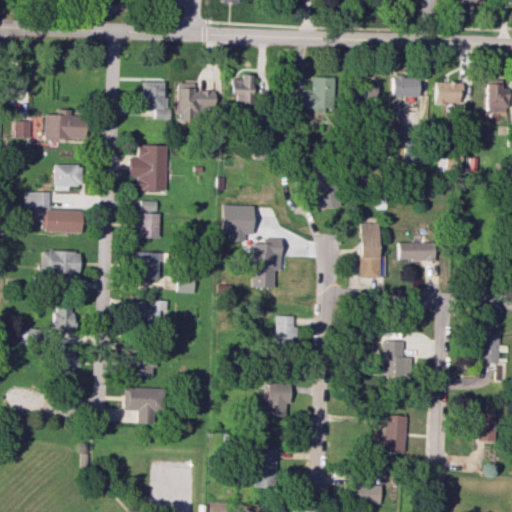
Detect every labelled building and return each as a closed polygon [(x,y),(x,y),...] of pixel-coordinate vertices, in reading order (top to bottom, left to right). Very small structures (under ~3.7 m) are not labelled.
[(228,102),(250,103),(251,74),(239,74),(239,79),(229,78),(228,102)] [(331,110),(332,77),(309,76),(309,88),(285,88),(284,109),(331,110)] [(389,76),(389,95),(416,96),(416,76),(389,76)] [(504,114),(505,88),(498,88),(499,79),(484,78),(483,113),(504,114)] [(161,81),(139,81),(140,107),(165,106),(165,97),(161,97),(161,81)] [(374,81),(350,81),(351,97),(374,97),(374,81)] [(214,90),(192,90),(192,82),(175,82),(174,120),(192,121),(192,109),(213,110),(214,90)] [(431,103),(458,103),(459,82),(432,82),(431,103)] [(42,113),(41,138),(83,139),(84,115),(67,115),(67,108),(55,108),(55,114),(42,113)] [(12,137),(28,137),(28,120),(12,120),(12,137)] [(134,189),(163,190),(164,145),(135,144),(135,157),(127,157),(126,176),(135,176),(134,189)] [(51,189),(66,189),(66,185),(78,185),(79,164),(52,164),(51,189)] [(311,173),(318,209),(336,206),(329,170),(311,173)] [(47,191),(22,191),(22,207),(47,206),(47,191)] [(155,200),(137,200),(137,218),(134,218),(134,237),(156,237),(155,200)] [(227,232),(226,241),(240,241),(240,233),(250,233),(250,205),(219,204),(219,232),(227,232)] [(78,231),(79,210),(42,209),(41,230),(78,231)] [(376,222),(357,222),(357,276),(376,276),(376,222)] [(278,238),(260,237),(260,243),(250,242),(250,254),(244,254),(243,265),(249,265),(248,286),(270,287),(271,269),(277,269),(278,238)] [(432,241),(395,242),(395,260),(432,259),(432,241)] [(77,273),(78,251),(39,250),(39,272),(77,273)] [(158,279),(159,252),(132,251),(131,278),(158,279)] [(192,274),(175,274),(174,291),(192,292),(192,274)] [(149,308),(135,308),(134,326),(157,327),(158,309),(165,309),(165,300),(149,299),(149,308)] [(52,328),(72,328),(72,305),(52,306),(52,328)] [(273,344),(289,345),(290,315),(274,315),(273,344)] [(19,343),(34,343),(34,328),(18,328),(19,343)] [(497,333),(475,332),(474,365),(496,366),(497,333)] [(376,375),(399,375),(399,340),(377,339),(376,375)] [(73,350),(54,350),(55,373),(73,373),(73,350)] [(149,375),(150,355),(123,354),(123,366),(129,366),(129,375),(149,375)] [(264,415),(283,416),(283,403),(287,403),(287,383),(264,382),(264,415)] [(120,409),(134,409),(134,422),(150,422),(151,410),(159,410),(159,387),(121,387),(120,409)] [(494,440),(495,413),(473,412),(473,440),(494,440)] [(402,415),(380,415),(379,451),(401,452),(402,415)] [(250,487),(274,488),(276,449),(252,448),(250,487)] [(370,477),(349,476),(348,502),(377,503),(378,484),(370,484),(370,477)]
